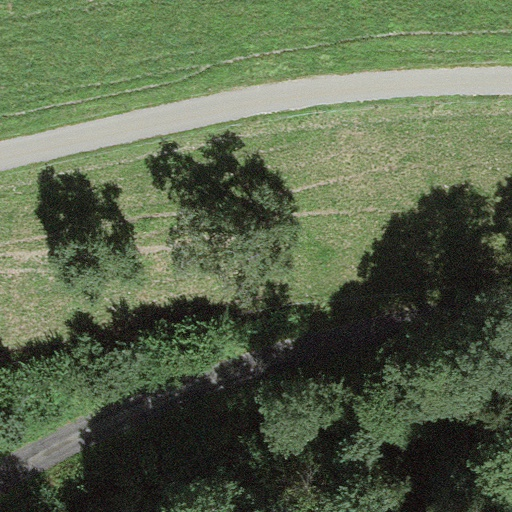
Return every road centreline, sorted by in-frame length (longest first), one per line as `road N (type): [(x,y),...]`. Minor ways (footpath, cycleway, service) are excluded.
road 1 (residential): [(511,304),(362,333),(90,432),(0,482)]
road 2 (residential): [(0,154),(276,95),(511,83)]
